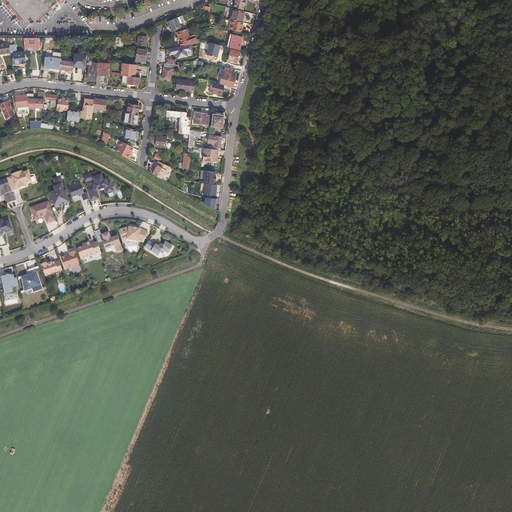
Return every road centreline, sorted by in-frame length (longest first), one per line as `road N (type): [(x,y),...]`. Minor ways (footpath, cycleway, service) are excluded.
road 1 (residential): [(214,234),(193,239),(146,214),(119,210),(0,261)]
road 2 (residential): [(0,91),(44,83),(150,96)]
road 3 (residential): [(214,234),(237,107)]
